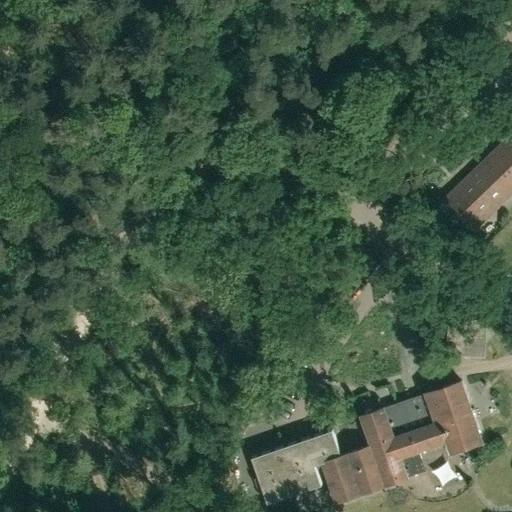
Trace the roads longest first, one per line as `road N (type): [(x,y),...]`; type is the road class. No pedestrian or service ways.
road 1 (unclassified): [(110,271),(131,234),(169,207),(294,211),(352,198)]
road 2 (residential): [(352,198),(474,82),(511,28)]
road 3 (residential): [(511,292),(424,272),(382,241),(352,198)]
